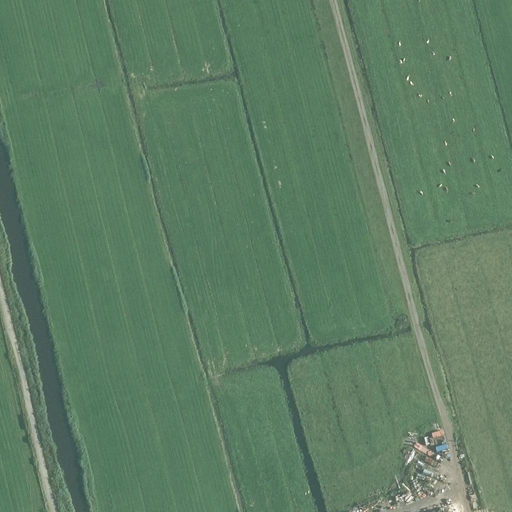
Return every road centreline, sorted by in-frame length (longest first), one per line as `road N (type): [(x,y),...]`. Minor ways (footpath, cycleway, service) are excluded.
road 1 (track): [(333,0),(466,511)]
road 2 (track): [(54,511),(0,279)]
